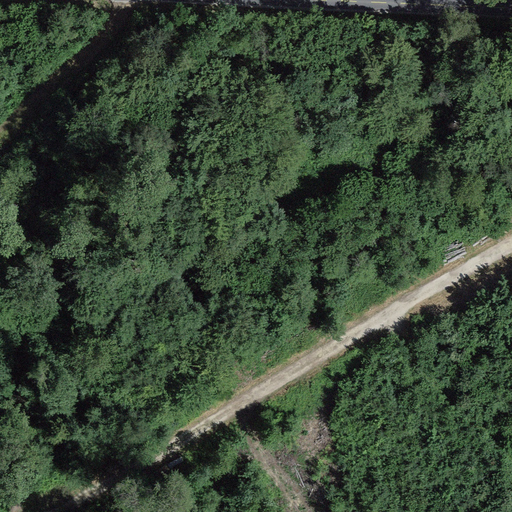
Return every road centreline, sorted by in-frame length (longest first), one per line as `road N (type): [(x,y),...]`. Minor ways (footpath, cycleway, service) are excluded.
road 1 (track): [(55,511),(511,246)]
road 2 (track): [(0,149),(120,0)]
